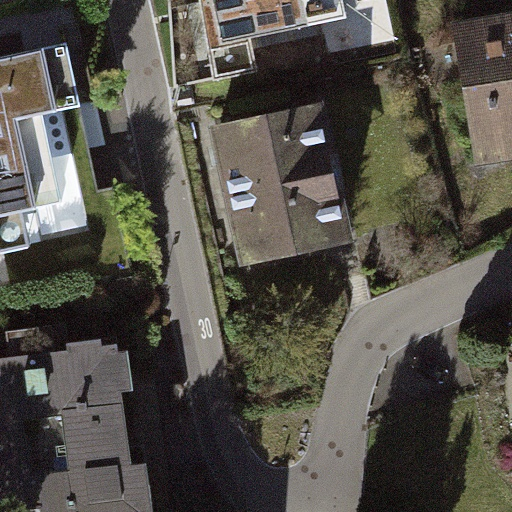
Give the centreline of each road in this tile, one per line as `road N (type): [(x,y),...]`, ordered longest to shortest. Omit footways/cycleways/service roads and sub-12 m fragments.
road 1 (residential): [(321,511),(266,498),(240,473),(211,399),(160,204),(117,0)]
road 2 (residential): [(327,511),(347,379),(393,319),(511,266)]
